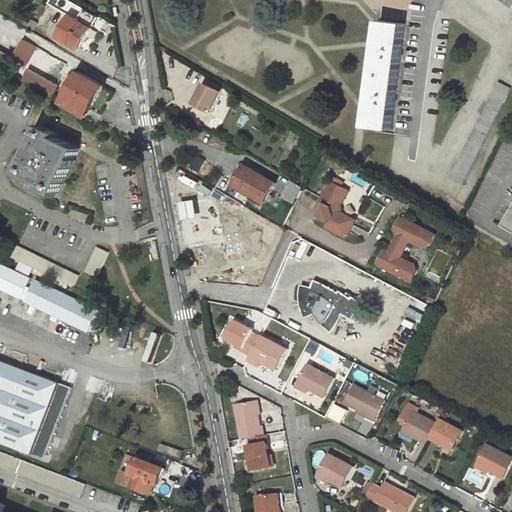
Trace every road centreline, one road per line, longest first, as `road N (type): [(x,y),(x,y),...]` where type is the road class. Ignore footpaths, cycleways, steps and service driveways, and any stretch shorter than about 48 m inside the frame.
road 1 (tertiary): [(133,0),(185,317),(207,388),(228,511)]
road 2 (unknown): [(181,289),(268,292),(300,227),(369,253),(395,200)]
road 3 (residential): [(487,511),(352,441),(328,433),(297,443)]
road 4 (unknown): [(149,88),(0,16)]
